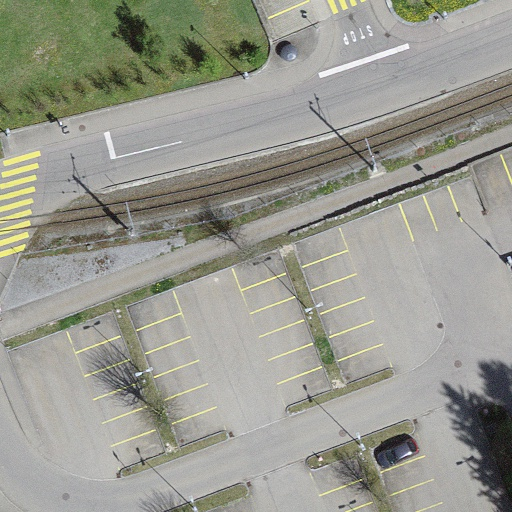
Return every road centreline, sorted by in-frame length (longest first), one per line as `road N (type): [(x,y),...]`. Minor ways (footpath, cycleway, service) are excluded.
road 1 (residential): [(0,198),(114,157),(385,89)]
road 2 (residential): [(385,89),(511,39)]
